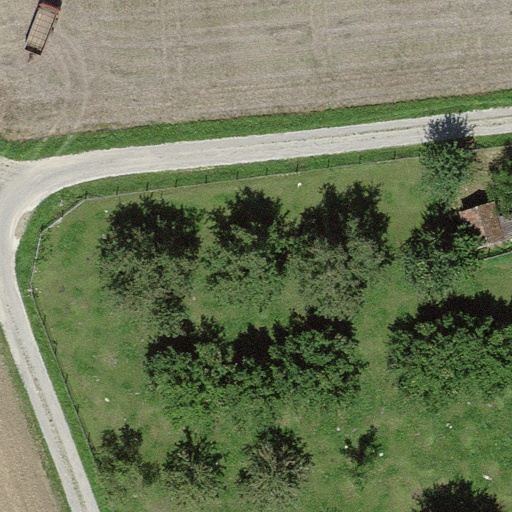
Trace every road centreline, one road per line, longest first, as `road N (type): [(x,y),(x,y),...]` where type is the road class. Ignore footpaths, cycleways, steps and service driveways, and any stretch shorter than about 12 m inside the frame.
road 1 (track): [(0,188),(511,135)]
road 2 (track): [(97,511),(0,231)]
